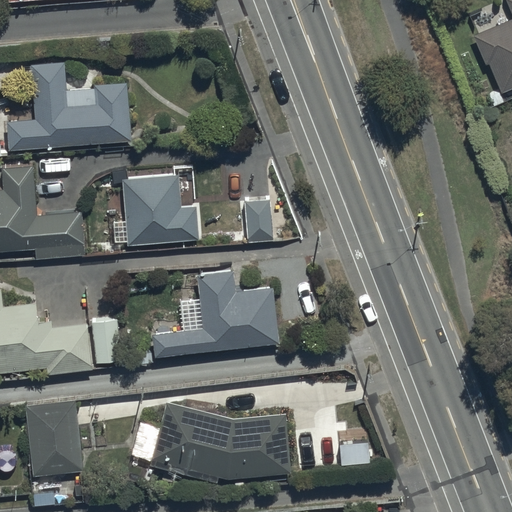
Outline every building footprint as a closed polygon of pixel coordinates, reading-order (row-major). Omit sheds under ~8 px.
[(511,0),(506,0),(511,12),(472,29),(484,58),(486,57),(499,88),(511,82),(511,0)] [(63,56),(29,58),(32,113),(5,115),(6,142),(129,135),(126,77),(94,78),(94,80),(64,82),(63,56)] [(0,244),(33,242),(33,253),(85,249),(81,205),(35,208),(31,159),(0,161),(0,244)] [(177,165),(120,169),(125,237),(196,232),(194,198),(179,199),(177,165)] [(269,193),(242,194),(244,236),(271,235),(269,193)] [(231,262),(194,266),(200,320),(148,326),(151,350),(278,337),(271,278),(233,283),(231,262)] [(0,298),(0,367),(44,363),(44,367),(89,363),(85,317),(48,321),(47,312),(36,313),(34,297),(0,300),(0,298)] [(115,314),(90,316),(93,355),(119,353),(115,314)] [(76,394),(24,399),(30,469),(82,465),(76,394)] [(130,447),(150,452),(149,456),(214,472),(215,468),(225,471),(287,466),(282,407),(229,411),(165,395),(158,420),(138,415),(130,447)]
